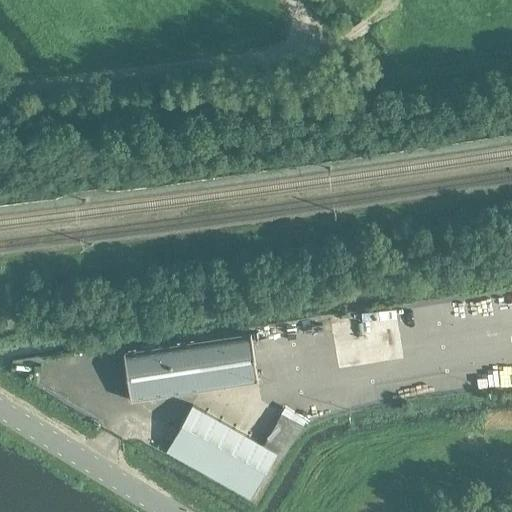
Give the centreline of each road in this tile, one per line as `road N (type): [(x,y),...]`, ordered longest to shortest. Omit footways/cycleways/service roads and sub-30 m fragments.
road 1 (track): [(0,131),(511,68)]
road 2 (tertiary): [(165,511),(0,409)]
